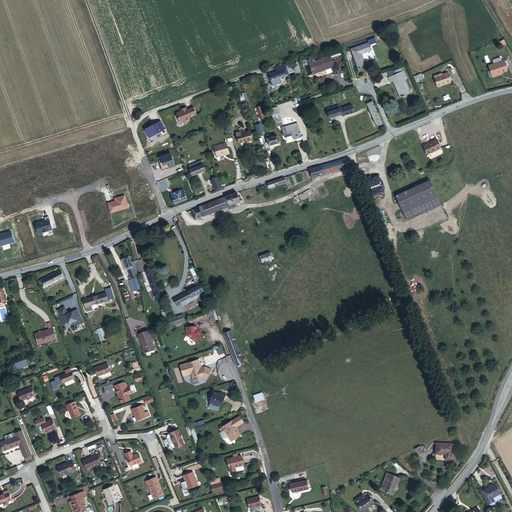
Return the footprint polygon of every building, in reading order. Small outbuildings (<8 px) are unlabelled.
[(369,45),(349,52),(357,74),(366,71),(361,56),(368,53),(369,55),(373,54),(369,45)] [(500,59),(496,61),(500,72),(506,69),(505,68),(511,65),(511,57),(511,55),(510,55),(508,52),(507,52),(500,54),(499,55),(499,56),(500,59)] [(331,71),(326,59),(308,66),(312,77),(331,71)] [(295,74),(301,72),(298,62),(292,64),(295,74)] [(286,76),(283,68),(280,69),(281,71),(267,75),(270,82),(278,79),(286,76)] [(446,70),(440,72),(444,82),(458,77),(455,68),(446,71),(446,70)] [(404,71),(388,78),(389,82),(393,80),(400,97),(403,96),(403,98),(407,96),(406,94),(410,93),(403,76),(406,75),(404,71)] [(420,74),(415,76),(417,83),(423,80),(420,74)] [(278,79),(270,82),(272,88),(280,85),(278,79)] [(365,106),(367,111),(375,108),(373,103),(365,106)] [(352,104),(340,108),(341,114),(345,112),(346,115),(354,112),(352,104)] [(341,114),(340,108),(338,105),(324,110),(328,119),(341,114)] [(276,106),(269,108),(275,128),(283,125),(282,123),(277,125),(276,122),(281,120),(276,106)] [(194,107),(177,114),(180,123),(190,119),(190,117),(196,114),(194,107)] [(260,107),(255,108),(259,120),(264,119),(260,107)] [(375,108),(367,111),(373,126),(381,123),(375,108)] [(298,125),(289,128),(291,135),(300,133),(298,125)] [(291,135),(289,128),(280,130),(283,138),(291,135)] [(240,135),(240,133),(236,134),(238,144),(251,140),(249,132),(245,134),(240,135)] [(300,133),(291,135),(293,141),(302,139),(300,133)] [(272,137),(267,138),(269,145),(279,142),(278,136),(272,137)] [(437,138),(422,144),(426,154),(441,148),(437,138)] [(230,154),(227,144),(214,148),(218,158),(230,154)] [(351,164),(349,157),(330,162),(310,169),(313,177),(351,164)] [(201,161),(188,166),(192,176),(205,171),(201,161)] [(217,177),(212,179),(216,191),(222,189),(217,177)] [(433,177),(397,192),(408,217),(444,202),(433,177)] [(285,184),(284,178),(267,183),(269,189),(285,184)] [(184,190),(170,194),(172,204),(187,200),(184,190)] [(243,203),(240,192),(193,210),(196,220),(223,210),(243,203)] [(270,252),(254,258),(257,264),(272,258),(270,252)] [(140,279),(138,264),(133,265),(131,259),(125,261),(132,281),(140,279)] [(150,266),(145,268),(157,302),(163,300),(150,266)] [(59,269),(39,277),(42,287),(45,285),(44,283),(62,276),(59,269)] [(197,286),(184,292),(187,298),(200,291),(197,286)] [(200,291),(187,298),(183,301),(185,304),(201,295),(200,291)] [(187,298),(184,292),(170,300),(174,306),(177,304),(183,301),(187,298)] [(109,301),(107,294),(84,302),(88,313),(93,311),(92,307),(109,301)] [(83,322),(78,309),(69,313),(66,306),(58,309),(65,327),(64,328),(66,332),(76,328),(75,326),(83,322)] [(181,316),(169,320),(172,327),(184,323),(181,316)] [(197,332),(197,327),(186,328),(187,336),(196,344),(203,336),(199,333),(198,333),(197,332)] [(100,328),(95,330),(99,341),(104,339),(100,328)] [(52,329),(35,335),(40,346),(57,340),(52,329)] [(222,334),(235,365),(243,362),(231,330),(222,334)] [(153,351),(146,331),(137,334),(142,348),(141,348),(143,354),(153,351)] [(37,353),(11,364),(15,371),(40,360),(37,353)] [(105,361),(92,367),(95,375),(108,370),(105,361)] [(198,362),(179,369),(183,379),(191,376),(193,383),(203,380),(207,382),(210,374),(205,371),(204,369),(201,370),(198,362)] [(55,386),(60,384),(72,379),(69,372),(68,369),(62,372),(63,374),(52,379),(53,381),(48,384),(51,391),(56,388),(55,386)] [(124,380),(113,384),(120,402),(131,398),(129,392),(132,391),(129,384),(127,385),(126,380),(124,381),(124,380)] [(28,387),(14,392),(17,401),(31,395),(28,387)] [(253,395),(256,403),(265,400),(262,392),(253,395)] [(222,395),(215,393),(211,404),(210,407),(211,408),(219,412),(221,411),(222,408),(223,408),(227,395),(222,393),(222,395)] [(72,400),(64,404),(69,418),(78,414),(72,400)] [(145,417),(143,411),(141,405),(130,409),(135,421),(145,417)] [(54,429),(50,420),(43,423),(41,418),(31,423),(33,427),(38,425),(41,435),(54,429)] [(239,418),(222,428),(230,442),(240,436),(235,428),(243,424),(239,418)] [(179,437),(176,431),(167,435),(167,436),(165,437),(165,440),(167,447),(170,448),(172,447),(172,448),(184,443),(181,436),(179,437)] [(21,458),(29,454),(19,432),(12,435),(12,437),(14,436),(17,445),(16,445),(21,458)] [(0,449),(1,452),(16,445),(17,445),(14,436),(12,437),(0,442),(0,449)] [(455,443),(437,442),(437,453),(448,453),(447,459),(455,459),(455,443)] [(129,452),(122,455),(126,464),(133,460),(134,462),(138,460),(134,450),(129,452)] [(94,455),(84,459),(88,468),(98,464),(94,455)] [(241,457),(226,462),(230,473),(235,472),(234,469),(243,467),(241,457)] [(68,460),(53,466),(57,476),(66,472),(67,472),(73,470),(68,460)] [(187,484),(190,490),(200,486),(197,481),(194,473),(186,476),(189,483),(187,484)] [(301,473),(286,479),(290,488),(305,482),(301,473)] [(152,474),(142,478),(150,495),(160,491),(152,474)] [(398,479),(389,475),(381,492),(390,496),(398,479)] [(221,482),(210,485),(213,493),(223,491),(221,482)] [(109,484),(101,488),(107,500),(115,497),(109,484)] [(497,486),(482,494),(488,507),(495,503),(493,500),(501,496),(497,486)] [(255,489),(243,493),(246,503),(258,499),(255,489)] [(3,495),(0,496),(0,505),(1,505),(2,508),(6,506),(5,503),(10,501),(5,492),(2,493),(3,495)] [(82,492),(69,498),(71,502),(75,511),(79,511),(80,511),(84,510),(80,498),(84,496),(82,492)] [(356,505),(362,500),(358,496),(353,501),(356,505)] [(367,496),(364,498),(362,500),(356,505),(361,511),(363,511),(373,503),(367,496)]
